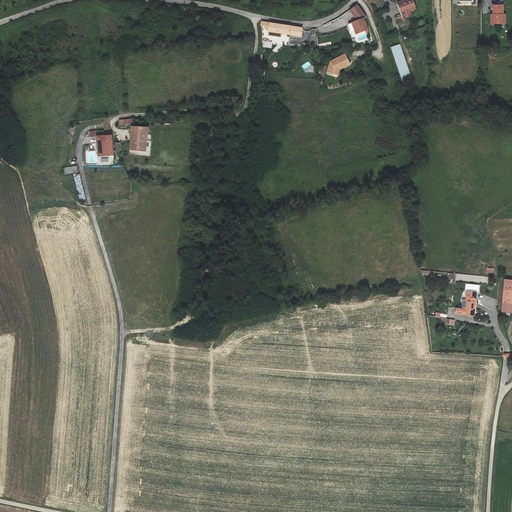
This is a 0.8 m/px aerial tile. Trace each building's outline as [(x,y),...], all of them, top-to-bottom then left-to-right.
[(412,0),(404,0),(398,2),(404,18),(412,16),(410,11),(416,9),(412,0)] [(350,10),(358,20),(352,23),(357,34),(368,29),(363,18),(366,17),(356,5),(350,10)] [(491,14),(491,24),(505,24),(505,15),(502,15),(503,6),(494,5),(494,14),(491,14)] [(303,28),(261,21),(260,26),(266,27),(266,31),(302,37),(303,28)] [(400,45),(391,47),(403,83),(412,80),(400,45)] [(331,61),(327,71),(337,75),(339,69),(350,65),(345,54),(331,61)] [(148,128),(131,126),(130,149),(146,151),(148,128)] [(111,135),(97,136),(98,156),(112,155),(111,135)] [(76,166),(64,168),(65,174),(77,172),(76,166)] [(74,174),(80,200),(86,199),(79,173),(74,174)] [(502,312),(511,313),(511,305),(511,280),(504,279),(502,312)] [(477,292),(468,291),(465,309),(457,308),(456,314),(474,316),(477,292)]
